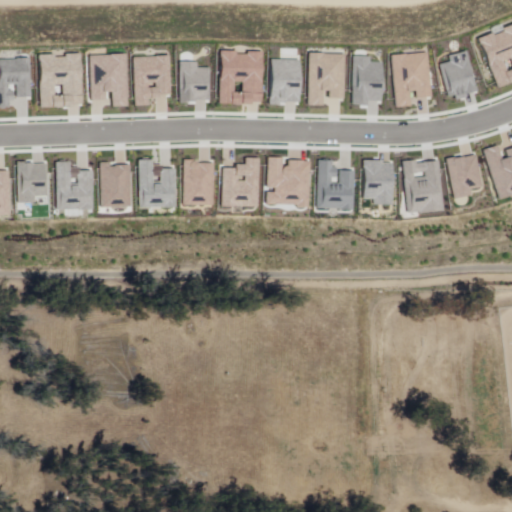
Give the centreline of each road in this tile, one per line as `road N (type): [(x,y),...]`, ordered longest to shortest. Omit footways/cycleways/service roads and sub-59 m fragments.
road 1 (residential): [(511,113),(434,134),(0,138)]
road 2 (residential): [(0,283),(351,285)]
road 3 (residential): [(351,285),(511,275)]
